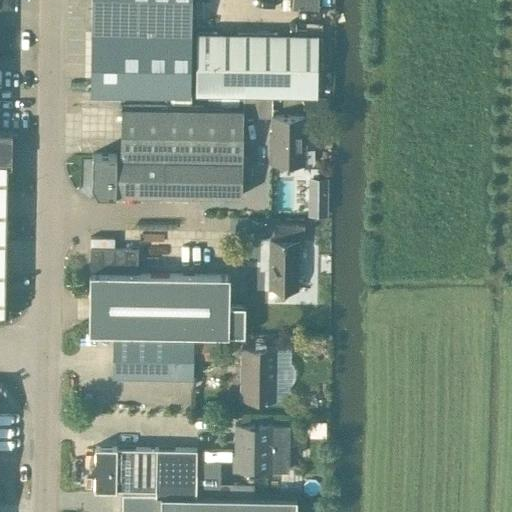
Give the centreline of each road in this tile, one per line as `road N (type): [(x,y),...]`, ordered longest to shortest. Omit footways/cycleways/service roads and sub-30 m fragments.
road 1 (unclassified): [(46,354),(48,0)]
road 2 (unclassified): [(43,511),(46,354)]
